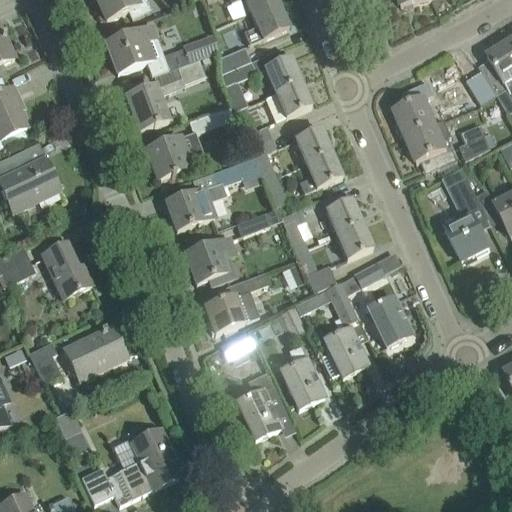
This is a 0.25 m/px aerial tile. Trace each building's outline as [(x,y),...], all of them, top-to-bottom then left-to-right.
[(140,0),(93,0),(97,6),(94,7),(96,11),(94,12),(100,26),(105,24),(106,26),(128,16),(131,22),(148,15),(140,0)] [(226,0),(230,8),(243,2),(250,18),(277,7),(274,0),(226,0)] [(443,0),(398,0),(401,11),(432,5),(432,4),(444,1),(443,0)] [(256,32),(243,38),(248,50),(262,44),(262,45),(270,41),(288,33),(277,7),(250,18),(256,32)] [(117,79),(146,68),(151,81),(168,74),(156,42),(157,42),(156,41),(158,41),(154,30),(125,42),(106,49),(117,79)] [(3,40),(0,33),(0,69),(14,63),(4,42),(5,42),(4,39),(3,40)] [(182,50),(189,68),(198,65),(219,57),(212,39),(182,50)] [(502,109),(508,120),(511,117),(511,47),(511,46),(487,61),(492,70),(483,76),(497,100),(497,101),(502,109)] [(219,63),(220,79),(250,66),(244,52),(219,63)] [(264,74),(275,98),(301,87),(290,63),(264,74)] [(189,68),(177,73),(181,83),(183,89),(184,89),(205,81),(198,65),(189,68)] [(250,66),(220,79),(224,93),(233,89),(256,79),(250,66)] [(483,76),(467,85),(482,109),(497,101),(497,100),(483,76)] [(0,86),(0,144),(11,140),(29,131),(10,92),(4,94),(0,86)] [(301,87),(275,98),(285,123),(311,112),(301,87)] [(153,132),(153,133),(169,127),(168,125),(172,123),(168,112),(163,113),(162,110),(161,111),(157,102),(171,97),(168,88),(126,103),(139,137),(153,132)] [(408,110),(394,116),(405,142),(435,129),(424,104),(433,100),(428,88),(403,99),(408,110)] [(232,110),(241,106),(233,89),(224,93),(232,110)] [(250,151),(270,143),(265,132),(256,136),(245,111),(234,116),(250,151)] [(189,127),(193,140),(227,127),(222,114),(189,127)] [(442,146),(451,142),(444,125),(435,129),(405,142),(416,168),(426,164),(431,175),(457,164),(452,151),(446,154),(442,146)] [(462,138),(466,148),(459,151),(465,166),(490,153),(480,131),(462,138)] [(295,145),(305,169),(331,158),(321,134),(295,145)] [(146,156),(157,186),(170,181),(171,182),(191,175),(180,143),(165,149),(146,156)] [(255,163),(262,180),(265,187),(276,182),(266,158),(274,154),(270,143),(250,151),(255,163)] [(0,166),(0,190),(13,217),(59,195),(44,163),(29,170),(21,156),(0,166)] [(331,158),(305,169),(311,182),(299,187),(304,199),(342,183),(331,158)] [(242,188),(262,180),(255,163),(211,178),(215,190),(217,193),(223,191),(241,184),(242,188)] [(276,182),(265,187),(276,211),(286,206),(276,182)] [(489,225),(476,200),(466,182),(446,193),(463,226),(445,235),(462,267),(489,253),(478,231),(489,225)] [(209,207),(226,201),(223,191),(217,193),(215,190),(204,194),(185,201),(166,208),(176,236),(195,229),(215,222),(209,207)] [(488,194),(476,200),(489,225),(499,220),(511,243),(511,241),(511,199),(495,208),(488,194)] [(325,216),(336,240),(362,229),(351,205),(325,216)] [(264,218),(236,229),(241,242),(269,231),(264,218)] [(285,233),(296,258),(307,253),(291,218),(281,222),(285,233)] [(362,229),(336,240),(347,265),(373,254),(362,229)] [(236,281),(229,262),(235,259),(230,244),(185,261),(196,290),(209,285),(211,291),(236,281)] [(42,261),(62,304),(73,299),(92,290),(82,271),(78,273),(67,249),(49,258),(42,261)] [(0,263),(0,274),(2,279),(8,290),(35,278),(23,253),(0,263)] [(307,253),(296,258),(313,298),(334,289),(327,272),(317,277),(307,253)] [(376,269),(340,287),(346,300),(360,293),(383,280),(376,269)] [(212,338),(214,337),(215,339),(258,323),(249,296),(266,289),(262,278),(237,288),(241,299),(204,312),(209,324),(207,325),(212,338)] [(346,300),(340,287),(325,295),(339,323),(342,329),(345,328),(356,323),(345,301),(346,300)] [(367,315),(386,352),(411,340),(393,302),(367,315)] [(280,320),(268,326),(275,339),(286,334),(290,342),(305,336),(294,312),(279,319),(280,320)] [(348,334),(345,328),(342,329),(339,323),(333,326),(338,335),(339,338),(324,346),(330,358),(321,363),(323,365),(331,383),(340,379),(342,384),(368,371),(359,353),(349,333),(348,334)] [(64,354),(80,386),(126,364),(111,332),(64,354)] [(220,352),(227,366),(253,351),(246,338),(220,352)] [(52,361),(57,359),(51,348),(29,359),(44,390),(62,382),(52,361)] [(294,369),(280,376),(290,397),(298,415),(324,403),(316,385),(299,351),(288,356),(294,369)] [(19,354),(4,360),(9,371),(24,364),(19,354)] [(0,433),(7,430),(0,415),(0,407),(8,404),(0,385),(0,433)] [(251,439),(255,446),(280,434),(273,418),(284,412),(273,391),(237,408),(247,430),(251,439)] [(69,451),(85,447),(76,414),(60,418),(69,451)] [(247,430),(234,436),(237,443),(251,439),(247,430)] [(114,500),(119,511),(182,481),(161,436),(132,449),(140,466),(107,482),(102,472),(81,482),(94,509),(114,500)] [(14,505),(0,511),(72,511),(68,501),(47,511),(30,511),(26,500),(14,505)]
